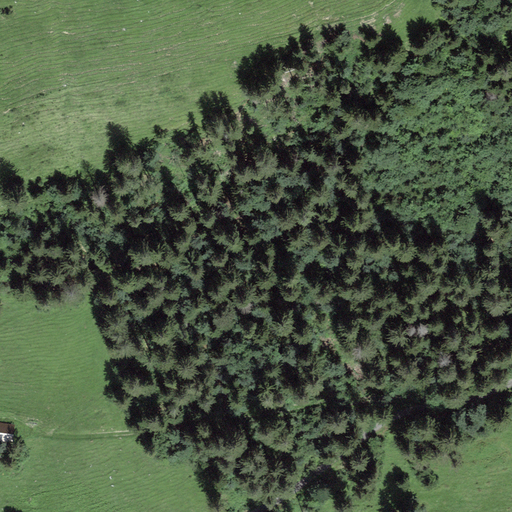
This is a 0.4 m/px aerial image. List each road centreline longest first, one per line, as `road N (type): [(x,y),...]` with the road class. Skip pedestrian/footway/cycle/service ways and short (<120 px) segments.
road 1 (track): [(19,422),(57,437),(315,405),(489,394)]
road 2 (track): [(511,385),(407,415),(256,511)]
